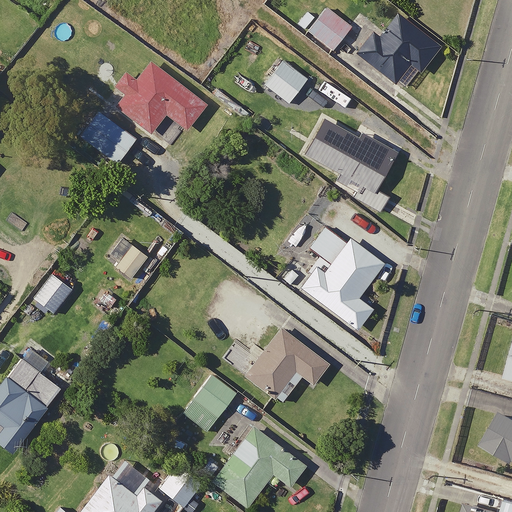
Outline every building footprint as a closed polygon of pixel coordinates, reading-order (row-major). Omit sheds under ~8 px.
[(345,25),(320,4),(301,28),(326,48),(345,25)] [(434,44),(392,12),(377,31),(367,24),(348,49),(389,80),(404,61),(414,69),(434,44)] [(302,76),(276,57),(258,82),(283,101),(302,76)] [(106,81),(119,91),(110,103),(145,130),(160,111),(180,127),(199,103),(143,60),(133,73),(119,63),(106,81)] [(129,136),(90,110),(74,136),(113,161),(129,136)] [(347,194),(376,209),(385,193),(371,186),(389,150),(317,115),(298,152),(334,170),(330,177),(350,187),(347,194)] [(390,242),(338,203),(321,225),(318,223),(302,244),(317,254),(294,284),(351,327),(367,305),(352,294),(390,242)] [(143,252),(118,232),(100,254),(124,274),(143,252)] [(66,286),(45,271),(28,295),(49,310),(66,286)] [(322,360),(273,323),(238,371),(276,399),(296,372),(307,380),(322,360)] [(511,327),(499,374),(511,378),(511,327)] [(40,359),(20,343),(0,368),(0,444),(5,448),(54,385),(33,369),(40,359)] [(230,391),(205,373),(177,410),(202,429),(230,391)] [(511,420),(492,411),(476,442),(511,460),(511,420)] [(298,464),(243,425),(205,478),(241,504),(266,470),(284,483),(298,464)] [(187,446),(165,429),(153,445),(174,462),(187,446)] [(140,475),(112,455),(71,510),(73,511),(143,511),(154,497),(134,482),(140,475)] [(191,487),(167,470),(155,486),(179,504),(191,487)] [(511,511),(511,501),(501,499),(498,511),(459,502),(456,511),(511,511)]
